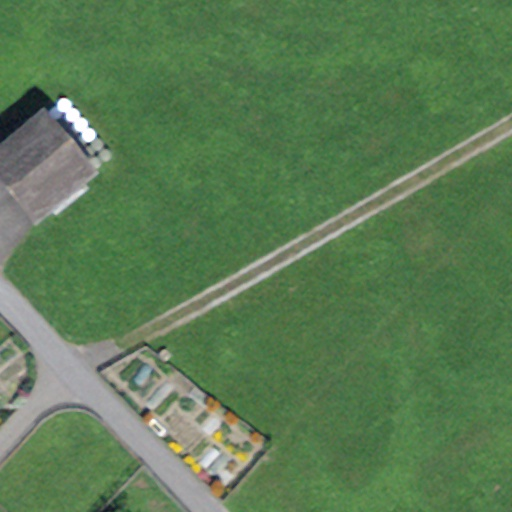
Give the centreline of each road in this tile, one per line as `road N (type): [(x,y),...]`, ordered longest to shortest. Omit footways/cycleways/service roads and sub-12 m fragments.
road 1 (track): [(72,370),(511,119)]
road 2 (residential): [(0,296),(190,511)]
